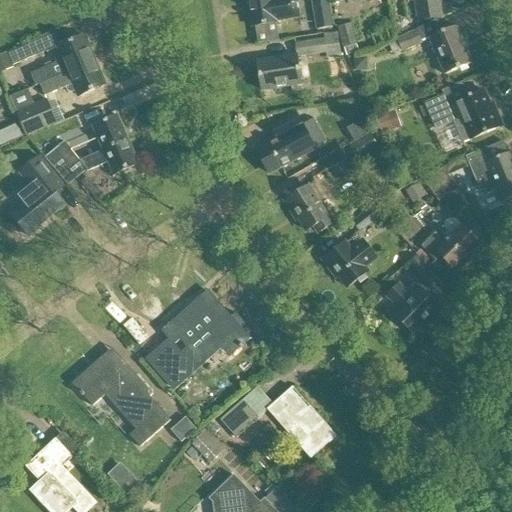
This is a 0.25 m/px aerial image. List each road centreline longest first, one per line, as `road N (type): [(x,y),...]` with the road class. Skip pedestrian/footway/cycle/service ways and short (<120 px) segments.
road 1 (residential): [(432,443),(318,334),(225,205)]
road 2 (residential): [(0,349),(135,249),(225,205)]
road 3 (residential): [(225,205),(134,0)]
road 4 (unclassified): [(432,443),(511,308)]
